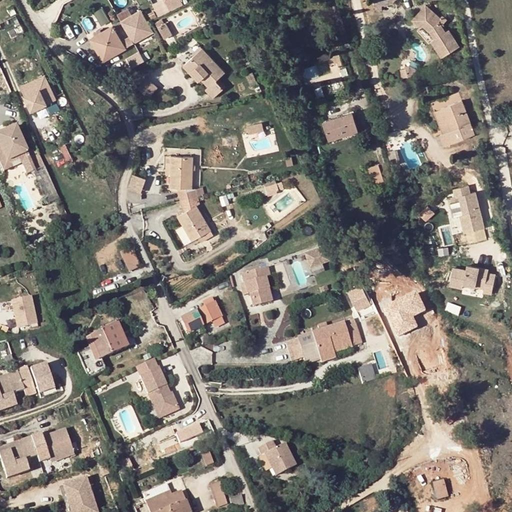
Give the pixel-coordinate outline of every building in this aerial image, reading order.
[(164,0),(170,10),(183,4),(181,0),(164,0)] [(397,1),(396,0),(373,0),(376,10),(382,8),(381,5),(397,1)] [(419,13),(422,15),(428,8),(425,5),(419,13)] [(103,7),(96,11),(103,24),(110,20),(103,7)] [(412,20),(420,27),(422,25),(430,32),(434,39),(430,41),(441,58),(458,47),(448,30),(445,32),(441,25),(446,19),(442,15),(439,17),(428,8),(422,15),(419,13),(412,20)] [(141,10),(121,21),(130,36),(121,41),(113,26),(91,38),(103,60),(125,47),(129,45),(153,30),(141,10)] [(430,32),(422,25),(420,27),(418,30),(427,43),(430,41),(434,39),(430,32)] [(207,88),(216,97),(227,86),(219,78),(226,71),(204,47),(185,65),(192,72),(195,69),(203,78),(204,77),(211,85),(207,88)] [(200,80),(203,78),(195,69),(192,72),(200,80)] [(43,74),(19,85),(30,110),(55,98),(43,74)] [(148,76),(139,87),(150,97),(159,87),(148,76)] [(446,132),(439,134),(437,135),(441,146),(471,136),(460,101),(439,108),(446,132)] [(431,111),(439,134),(446,132),(439,108),(431,111)] [(330,139),(358,131),(353,115),(343,118),(342,115),(324,120),(330,139)] [(250,132),(265,128),(264,121),(249,125),(250,132)] [(26,180),(35,176),(25,151),(14,126),(0,132),(0,163),(3,170),(19,163),(23,174),(26,180)] [(389,161),(390,162),(396,159),(393,147),(386,150),(389,161)] [(177,188),(180,201),(198,196),(197,189),(192,188),(193,157),(171,156),(171,172),(170,187),(177,188)] [(42,166),(40,160),(33,163),(36,168),(42,166)] [(379,164),(384,180),(394,177),(390,162),(389,161),(379,164)] [(373,184),(384,180),(379,164),(368,168),(373,184)] [(142,179),(130,176),(128,180),(127,186),(126,190),(138,193),(142,179)] [(472,185),(453,189),(455,198),(459,197),(464,215),(460,216),(464,233),(485,229),(477,191),(473,192),(472,185)] [(394,190),(382,194),(387,207),(399,203),(394,190)] [(200,203),(198,196),(180,201),(182,213),(177,216),(191,241),(197,237),(204,233),(210,230),(197,205),(200,203)] [(436,214),(428,205),(419,214),(427,222),(436,214)] [(208,239),(204,233),(197,237),(200,243),(208,239)] [(114,241),(119,252),(131,247),(125,236),(114,241)] [(325,245),(306,252),(311,267),(330,260),(325,245)] [(119,252),(129,272),(140,266),(131,247),(119,252)] [(490,268),(467,264),(463,285),(484,289),(483,293),(493,295),(497,274),(489,272),(490,268)] [(247,295),(249,294),(253,307),(271,301),(264,278),(268,277),(266,267),(241,275),(244,283),(247,295)] [(416,290),(383,306),(397,336),(417,326),(413,316),(425,310),(416,290)] [(34,295),(12,298),(16,327),(38,325),(34,295)] [(202,301),(205,307),(214,303),(211,296),(202,301)] [(205,307),(179,319),(186,333),(192,330),(195,337),(205,332),(202,325),(212,320),(216,327),(223,323),(214,303),(205,307)] [(354,319),(343,322),(345,327),(356,324),(354,319)] [(302,358),(304,364),(320,359),(319,357),(333,352),(332,349),(350,343),(351,346),(362,343),(356,324),(345,327),(343,322),(327,328),(318,330),(311,332),(295,337),(302,358)] [(76,352),(87,377),(105,369),(100,357),(127,345),(118,324),(85,339),(88,346),(76,352)] [(295,337),(286,340),(292,361),(302,358),(295,337)] [(158,338),(148,342),(151,348),(161,344),(158,338)] [(350,343),(332,349),(333,352),(351,346),(350,343)] [(335,358),(333,352),(319,357),(320,359),(321,362),(335,358)] [(47,364),(30,369),(38,394),(56,389),(47,364)] [(370,365),(358,369),(363,383),(375,379),(370,365)] [(166,389),(157,368),(138,377),(151,405),(157,403),(163,416),(177,410),(170,393),(168,394),(165,395),(163,391),(166,389)] [(23,390),(25,396),(35,393),(28,370),(17,373),(18,376),(0,381),(0,409),(15,404),(12,394),(23,390)] [(0,381),(18,376),(17,373),(17,371),(0,376),(0,381)] [(57,393),(56,389),(38,394),(40,398),(57,393)] [(157,403),(151,405),(157,419),(163,416),(157,403)] [(179,441),(204,434),(201,423),(176,431),(179,441)] [(49,460),(50,463),(73,455),(64,428),(31,439),(32,443),(0,453),(0,458),(6,478),(29,471),(26,460),(36,457),(38,463),(49,460)] [(0,453),(32,443),(31,439),(30,437),(0,447),(0,453)] [(261,454),(264,453),(269,464),(294,463),(284,443),(274,447),(271,441),(257,447),(261,454)] [(200,454),(205,466),(213,463),(208,451),(200,454)] [(294,463),(269,464),(275,474),(295,464),(294,463)] [(95,511),(85,479),(62,486),(69,511),(95,511)] [(219,481),(209,484),(216,507),(227,503),(219,481)] [(444,481),(433,483),(437,500),(448,497),(444,481)] [(149,511),(189,511),(182,491),(172,495),(171,491),(146,502),(149,511)] [(240,494),(229,498),(232,507),(243,504),(240,494)]
